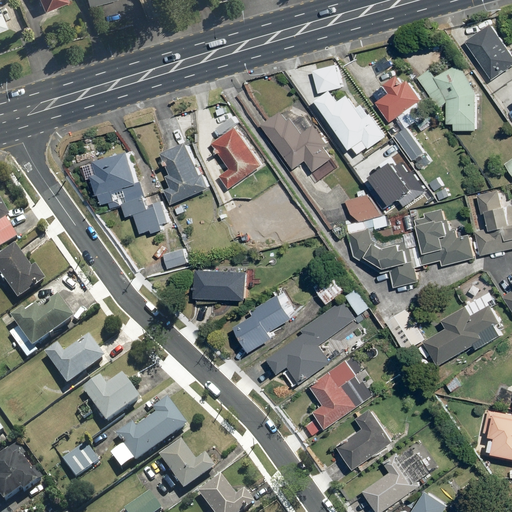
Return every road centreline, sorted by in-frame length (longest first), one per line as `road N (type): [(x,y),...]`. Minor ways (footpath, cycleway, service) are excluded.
road 1 (residential): [(320,511),(258,420),(120,289),(6,116)]
road 2 (primary): [(411,0),(6,116)]
